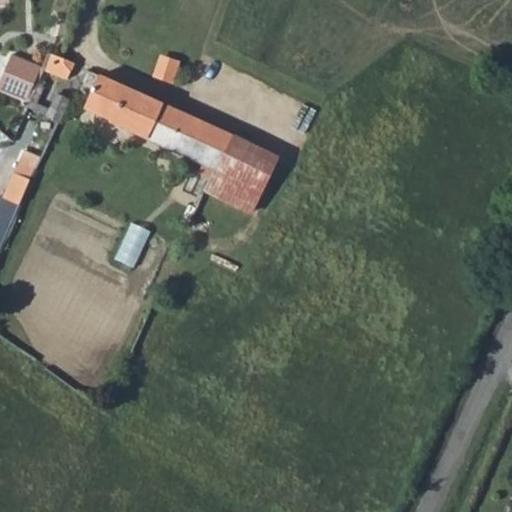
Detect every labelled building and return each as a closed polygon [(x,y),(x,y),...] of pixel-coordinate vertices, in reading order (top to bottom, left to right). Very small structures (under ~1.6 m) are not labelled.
[(71,76),(77,58),(50,50),(44,68),(71,76)] [(0,87),(29,101),(44,67),(15,54),(0,87)] [(179,62),(160,57),(154,78),(172,84),(179,62)] [(85,107),(110,118),(109,121),(216,169),(233,135),(165,103),(164,104),(99,75),(85,107)] [(46,116),(60,122),(70,99),(70,98),(56,92),(46,116)] [(207,189),(252,211),(278,155),(233,135),(216,169),(207,189)] [(38,172),(18,164),(2,203),(22,211),(38,172)] [(136,264),(152,229),(135,221),(118,256),(136,264)]
